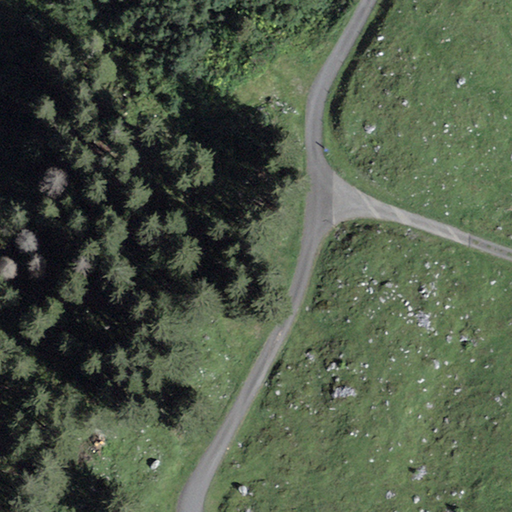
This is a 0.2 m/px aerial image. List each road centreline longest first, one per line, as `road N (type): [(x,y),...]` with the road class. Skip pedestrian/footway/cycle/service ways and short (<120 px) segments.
road 1 (track): [(184,511),(304,272),(316,199),(310,144),(317,91),(367,0)]
road 2 (track): [(316,199),(385,212),(511,256)]
